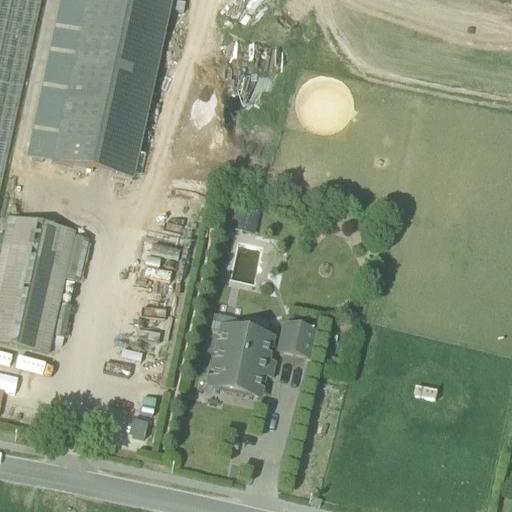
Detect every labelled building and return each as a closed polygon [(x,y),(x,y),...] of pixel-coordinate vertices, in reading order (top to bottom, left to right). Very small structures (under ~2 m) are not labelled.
[(0,0),(0,188),(40,0),(0,0)] [(66,0),(31,162),(52,166),(87,0),(66,0)] [(87,0),(52,166),(131,183),(171,0),(87,0)] [(230,231),(256,236),(259,216),(233,211),(230,231)] [(0,263),(0,346),(47,357),(73,237),(9,223),(0,263)] [(279,357),(307,363),(312,337),(284,331),(279,357)] [(224,397),(242,401),(243,396),(258,399),(261,381),(270,383),(273,367),(265,365),(269,348),(254,344),(254,342),(237,338),(237,341),(222,337),(211,389),(225,392),(224,397)] [(0,410),(3,393),(15,396),(18,380),(0,376),(0,410)]
